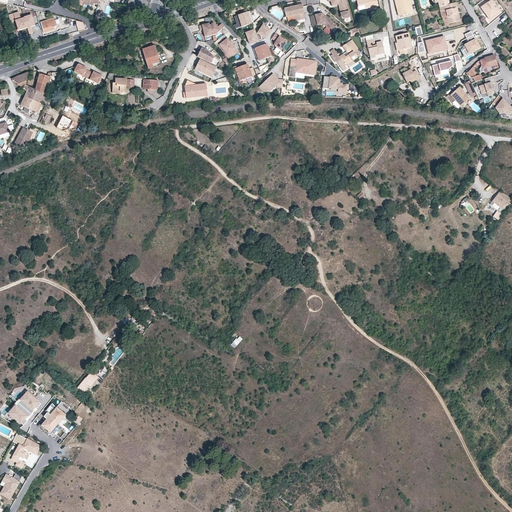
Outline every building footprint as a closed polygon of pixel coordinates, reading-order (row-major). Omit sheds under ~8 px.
[(327,0),(328,1),(331,0),(332,5),(338,4),(340,3),(341,11),(348,10),(345,0),(327,0)] [(356,0),(358,7),(365,5),(366,9),(378,6),(377,0),(356,0)] [(394,0),(395,1),(397,0),(398,0),(402,15),(413,13),(409,0),(394,0)] [(484,8),(487,13),(486,14),(489,19),(500,12),(492,0),(488,3),(489,5),(484,8)] [(449,4),(444,5),(439,7),(442,21),(448,20),(449,24),(454,23),(459,21),(458,18),(456,8),(457,8),(456,2),(449,4)] [(284,8),(286,17),(295,15),(296,19),(297,24),(299,23),(298,20),(305,19),(303,12),(304,12),(302,4),(284,8)] [(350,17),(348,10),(341,11),(340,12),(341,16),(344,18),(350,17)] [(27,27),(24,17),(21,18),(19,11),(9,14),(11,21),(16,20),(19,30),(27,27)] [(238,15),(243,27),(252,23),(248,11),(238,15)] [(317,25),(323,24),(325,23),(330,28),(333,30),(337,25),(325,15),(323,16),(322,13),(315,14),(317,25)] [(27,27),(29,34),(34,33),(32,26),(35,25),(32,15),(24,17),(27,27)] [(46,32),(55,29),(54,26),(57,25),(55,18),(41,22),(45,32),(46,32)] [(86,29),(85,26),(83,22),(77,20),(77,21),(77,24),(78,26),(79,30),(80,31),(86,29)] [(212,23),(209,23),(212,34),(216,33),(217,33),(226,25),(223,22),(219,25),(215,21),(212,23)] [(209,23),(199,26),(200,30),(203,29),(205,37),(212,35),(212,34),(209,23)] [(265,39),(271,30),(263,25),(258,33),(256,34),(254,30),(246,33),(250,43),(262,39),(263,40),(265,39)] [(464,35),(469,43),(464,45),(466,48),(462,50),(464,56),(469,53),(468,52),(473,49),(474,50),(479,48),(475,40),(471,42),(470,39),(474,37),(471,31),(464,35)] [(274,44),(275,46),(281,50),(287,41),(275,33),(271,39),(276,41),(274,44)] [(306,34),(316,43),(314,33),(306,34)] [(407,48),(410,48),(406,33),(395,36),(397,43),(399,51),(400,54),(408,52),(407,48)] [(237,48),(225,34),(218,40),(216,41),(228,55),(236,49),(237,48)] [(426,41),(429,54),(447,49),(445,42),(444,36),(426,41)] [(373,39),(366,40),(370,58),(375,57),(374,55),(384,52),(381,41),(376,42),(377,46),(372,47),(371,43),(374,43),(373,39)] [(343,47),(347,52),(348,55),(345,57),(343,54),(339,57),(346,66),(358,57),(354,52),(358,49),(352,40),(343,47)] [(259,60),(257,54),(255,49),(266,44),(266,43),(253,48),(257,61),(259,60)] [(255,49),(257,54),(259,60),(257,61),(259,65),(260,68),(266,65),(269,64),(267,58),(272,56),(267,44),(266,44),(255,49)] [(160,61),(155,46),(144,49),(142,50),(148,65),(149,69),(154,67),(153,64),(160,61)] [(339,57),(343,54),(338,46),(330,52),(333,55),(331,56),(335,62),(337,61),(343,71),(347,68),(346,66),(339,57)] [(214,57),(208,51),(202,48),(198,57),(211,63),(214,57)] [(230,58),(238,52),(236,49),(228,55),(230,58)] [(497,64),(494,56),(480,60),(482,67),(483,69),(497,64)] [(316,62),(291,59),(289,76),(295,77),(296,72),(306,73),(306,72),(315,73),(316,62)] [(200,60),(196,69),(212,77),(217,68),(200,60)] [(453,66),(452,61),(432,66),(435,76),(441,74),(440,72),(449,69),(453,66)] [(87,78),(90,71),(87,69),(88,68),(80,64),(78,65),(75,72),(87,78)] [(255,75),(253,68),(249,69),(248,65),(235,69),(240,81),(243,80),(244,81),(246,80),(245,79),(247,78),(252,77),(255,75)] [(402,74),(407,83),(411,81),(412,82),(420,78),(416,71),(413,72),(411,69),(402,74)] [(467,76),(470,75),(472,78),(473,78),(475,82),(481,80),(480,75),(476,76),(471,69),(469,71),(468,72),(466,73),(467,76)] [(99,84),(103,76),(95,71),(94,73),(90,71),(87,78),(99,84)] [(12,79),(21,86),(28,92),(35,96),(33,100),(40,103),(40,102),(44,95),(36,91),(36,89),(29,86),(26,85),(28,75),(29,73),(27,73),(21,75),(12,79)] [(51,77),(40,74),(38,82),(47,86),(51,77)] [(284,80),(279,79),(273,74),(260,87),(264,92),(272,92),(278,86),(278,87),(283,88),(284,80)] [(324,76),(323,88),(330,89),(330,88),(338,89),(338,92),(346,93),(346,86),(342,85),(342,84),(339,83),(340,82),(337,82),(338,78),(324,76)] [(494,93),(491,84),(494,83),(496,81),(494,76),(484,79),(485,84),(478,87),(481,95),(486,94),(487,97),(492,96),(494,93)] [(134,88),(135,80),(116,79),(115,83),(113,84),(113,92),(117,93),(120,93),(120,91),(120,89),(126,89),(126,88),(134,88)] [(207,95),(206,83),(196,84),(187,80),(184,84),(186,92),(187,98),(207,95)] [(144,88),(148,89),(155,89),(158,89),(158,81),(144,81),(144,88)] [(36,89),(36,91),(44,95),(47,86),(38,82),(36,89)] [(471,96),(476,94),(472,86),(467,88),(471,96)] [(454,99),(456,97),(458,99),(462,104),(469,98),(459,87),(451,95),(454,99)] [(33,100),(35,96),(28,92),(25,97),(33,100)] [(456,101),(458,99),(456,97),(454,99),(451,95),(447,98),(453,104),(456,101)] [(36,111),(40,103),(33,100),(25,97),(25,98),(21,105),(28,108),(35,111),(36,111)] [(511,106),(511,107),(503,98),(495,108),(500,113),(511,114),(511,106)] [(72,120),(62,115),(57,128),(63,130),(69,128),(72,120)] [(3,126),(0,127),(0,135),(10,133),(9,130),(7,126),(6,123),(2,124),(3,126)] [(21,147),(23,148),(26,143),(27,144),(33,133),(23,128),(14,146),(20,149),(21,147)] [(365,196),(361,192),(360,192),(359,190),(355,194),(361,200),(365,196)] [(502,209),(509,199),(500,191),(492,201),(502,209)] [(499,212),(502,209),(492,201),(490,204),(497,210),(499,212)] [(503,214),(497,210),(493,216),(499,220),(503,214)] [(239,335),(230,344),(234,348),(242,339),(239,335)] [(94,379),(89,375),(78,388),(83,392),(86,389),(94,379)] [(37,409),(41,403),(28,392),(9,413),(21,423),(24,425),(28,421),(27,420),(36,408),(37,409)] [(45,417),(47,419),(45,421),(42,425),(51,432),(66,415),(57,408),(52,404),(46,411),(48,413),(44,417),(45,417)] [(40,445),(17,434),(13,441),(19,445),(18,447),(19,448),(18,449),(17,448),(13,456),(16,458),(15,460),(18,462),(16,464),(22,467),(25,462),(22,461),(24,457),(26,453),(28,450),(31,451),(32,447),(37,450),(40,445)] [(16,487),(19,482),(21,482),(24,477),(18,474),(14,479),(13,479),(13,478),(7,475),(4,481),(8,483),(2,494),(11,500),(17,488),(16,487)]
